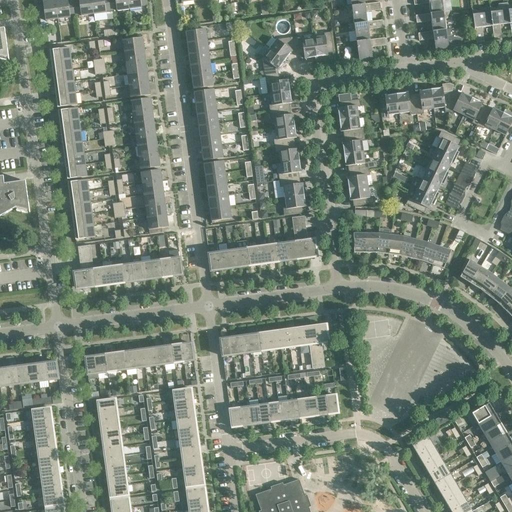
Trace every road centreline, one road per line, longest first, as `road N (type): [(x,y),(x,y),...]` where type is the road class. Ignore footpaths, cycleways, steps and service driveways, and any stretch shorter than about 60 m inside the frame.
road 1 (residential): [(13,0),(57,326)]
road 2 (residential): [(166,0),(207,305)]
road 3 (residential): [(403,70),(325,82),(311,95),(338,289)]
road 4 (residential): [(423,511),(373,438),(226,453)]
road 5 (tertiary): [(338,289),(435,304),(467,323),(511,373)]
road 6 (residential): [(506,162),(487,158),(454,225),(486,240),(511,181)]
road 7 (residential): [(79,511),(57,326)]
road 8 (tertiary): [(57,326),(207,305)]
road 9 (residential): [(226,453),(207,305)]
road 10 (tertiary): [(207,305),(338,289)]
